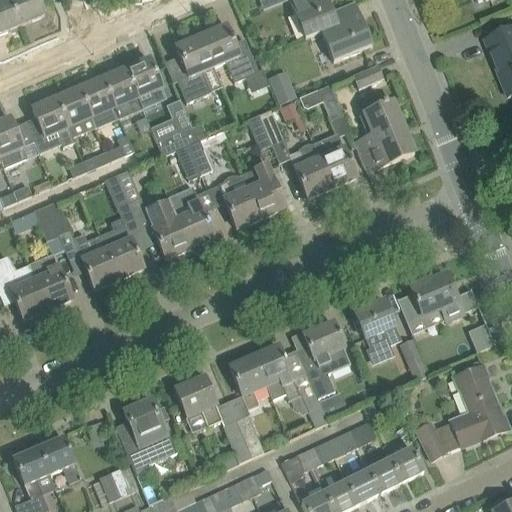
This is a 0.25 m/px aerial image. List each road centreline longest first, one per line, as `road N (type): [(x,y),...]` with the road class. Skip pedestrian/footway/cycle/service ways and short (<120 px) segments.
road 1 (unclassified): [(0,401),(471,189)]
road 2 (tertiary): [(471,189),(396,0)]
